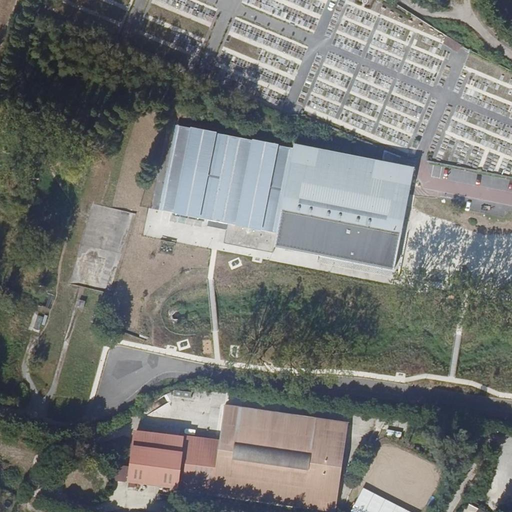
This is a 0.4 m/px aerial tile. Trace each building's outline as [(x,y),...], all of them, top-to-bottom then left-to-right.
[(272,251),(273,245),(318,255),(393,270),(399,238),(400,232),(406,204),(414,167),(399,164),(382,160),(293,142),(292,147),(268,141),(226,132),(176,120),(175,125),(159,205),(201,215),(227,220),(223,240),(262,249),(272,251)] [(395,154),(384,152),(382,160),(399,164),(401,155),(395,154)] [(215,481),(213,494),(337,511),(350,424),(225,406),(217,469),(215,481)] [(129,488),(180,492),(184,466),(217,469),(212,442),(136,434),(137,439),(182,445),(182,453),(133,450),(129,488)] [(215,481),(217,469),(184,466),(180,492),(213,494),(215,481)] [(42,511),(45,505),(31,500),(27,510),(32,511),(42,511)] [(484,511),(485,511),(468,503),(462,511),(484,511)]
